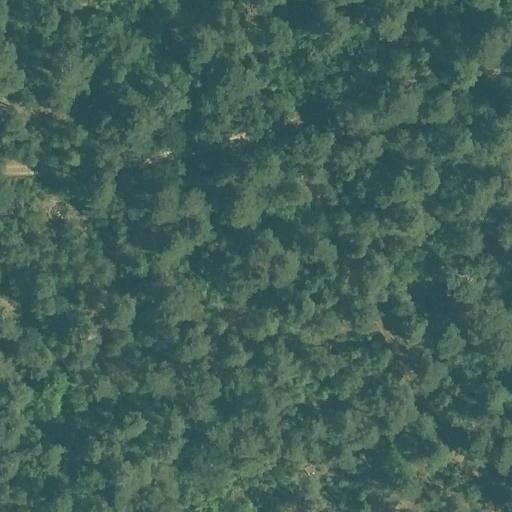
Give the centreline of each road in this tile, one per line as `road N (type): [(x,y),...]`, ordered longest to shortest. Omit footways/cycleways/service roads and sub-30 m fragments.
road 1 (track): [(268,132),(501,511)]
road 2 (track): [(0,172),(211,149),(268,132)]
road 3 (track): [(511,73),(425,82),(268,132)]
